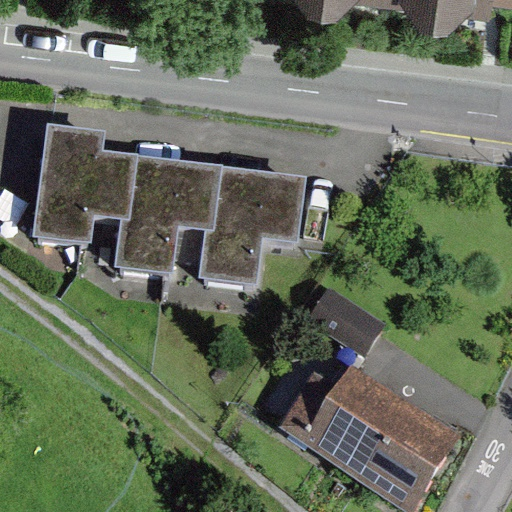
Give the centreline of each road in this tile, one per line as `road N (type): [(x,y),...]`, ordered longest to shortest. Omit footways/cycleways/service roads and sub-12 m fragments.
road 1 (unclassified): [(511,121),(0,56)]
road 2 (residential): [(0,278),(282,511)]
